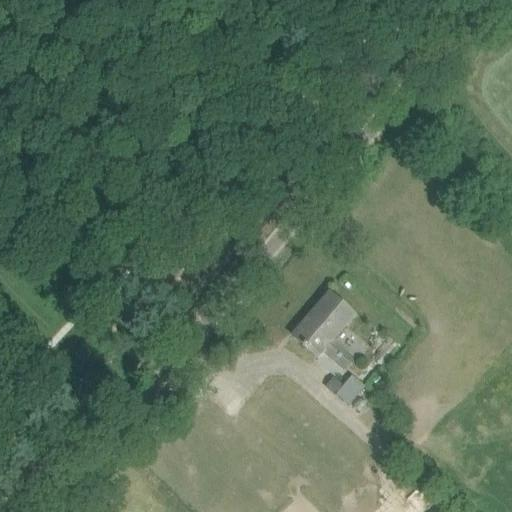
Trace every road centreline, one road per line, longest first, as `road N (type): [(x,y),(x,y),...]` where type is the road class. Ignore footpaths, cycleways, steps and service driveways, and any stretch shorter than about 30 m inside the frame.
road 1 (unclassified): [(46,511),(482,0)]
road 2 (track): [(0,285),(137,406)]
